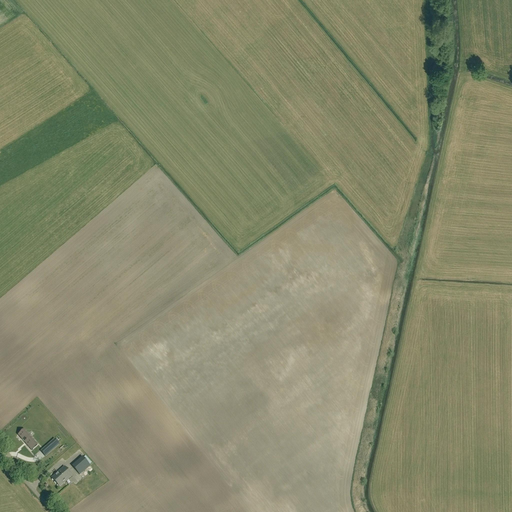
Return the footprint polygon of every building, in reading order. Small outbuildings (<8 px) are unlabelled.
[(20,434),(18,436),(21,439),(31,450),(37,445),(31,437),(28,434),(24,430),(20,434)] [(57,448),(66,458),(68,456),(70,458),(74,455),(72,453),(76,450),(77,452),(80,449),(78,447),(81,444),(77,440),(77,439),(73,434),(57,448)] [(50,444),(41,451),(45,456),(59,444),(57,442),(55,440),(50,444)] [(90,466),(82,456),(71,466),(80,475),(90,466)] [(59,487),(72,476),(64,467),(51,478),(59,487)]
